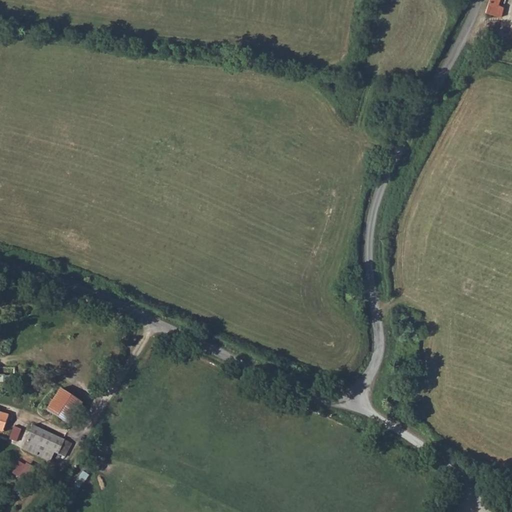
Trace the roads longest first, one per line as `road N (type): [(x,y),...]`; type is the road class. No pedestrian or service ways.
road 1 (unclassified): [(480,0),(378,194),(368,247),(379,343),(368,375),(351,393),(305,393),(128,308),(0,265)]
road 2 (track): [(351,393),(383,427),(476,480),(477,500)]
